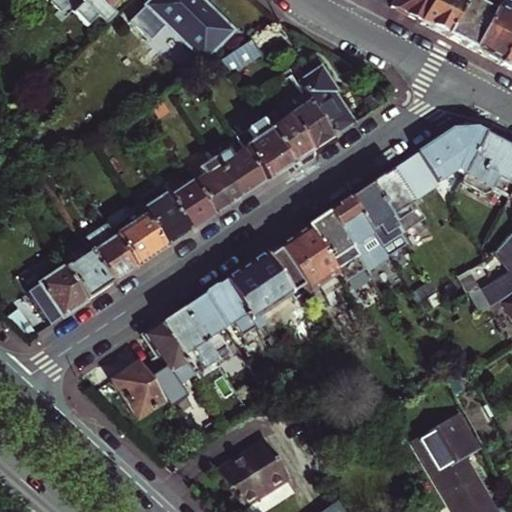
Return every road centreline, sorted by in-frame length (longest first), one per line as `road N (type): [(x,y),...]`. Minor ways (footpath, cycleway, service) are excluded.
road 1 (residential): [(451,78),(424,113),(11,384)]
road 2 (secondary): [(148,511),(11,384)]
road 3 (residential): [(451,78),(306,0)]
